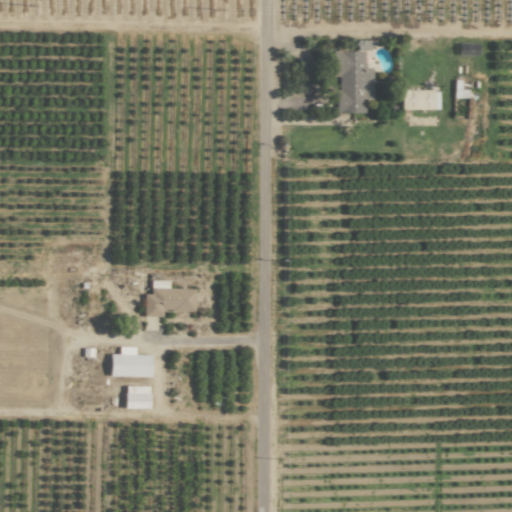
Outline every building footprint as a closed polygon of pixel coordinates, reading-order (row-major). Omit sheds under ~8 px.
[(331,53),(332,77),(335,77),(336,114),(361,113),(361,102),(370,101),(369,68),(363,69),(362,51),(372,50),(372,41),(355,41),(355,52),(331,53)] [(436,91),(398,91),(398,110),(436,110),(436,91)] [(193,289),(167,290),(167,281),(149,281),(149,295),(142,295),(142,317),(161,317),(161,312),(193,311),(193,289)] [(108,354),(107,376),(148,378),(148,356),(132,355),(132,348),(117,347),(117,355),(108,354)] [(123,401),(145,402),(146,387),(123,386),(123,401)]
